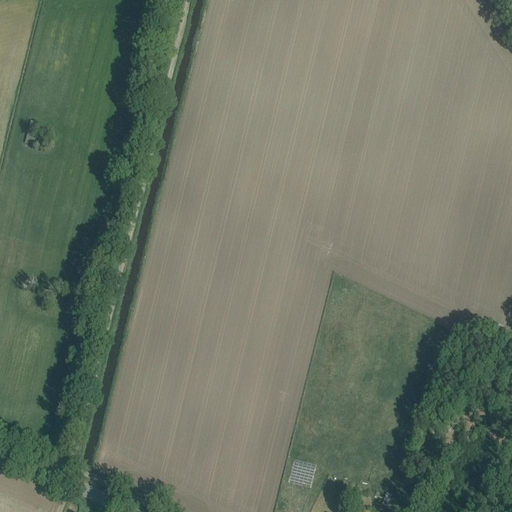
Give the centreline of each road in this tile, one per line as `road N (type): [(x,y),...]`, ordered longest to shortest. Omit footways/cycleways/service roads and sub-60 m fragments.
road 1 (track): [(188,0),(69,480)]
road 2 (tertiary): [(135,511),(0,455)]
